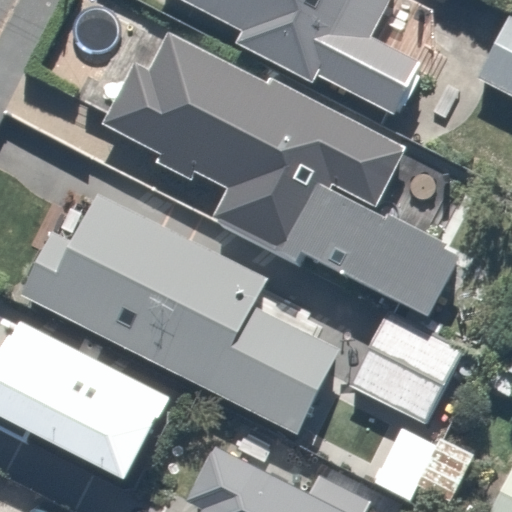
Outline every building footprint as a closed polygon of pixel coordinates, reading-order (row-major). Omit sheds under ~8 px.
[(391,0),(165,0),(235,36),(229,48),(310,89),(316,76),(393,115),(421,60),(373,35),(391,0)] [(511,25),(501,20),(465,89),(511,112),(511,25)] [(212,231),(292,273),(299,260),(436,330),(470,262),(369,210),(398,153),(175,39),(154,80),(122,63),(89,128),(228,199),(212,231)] [(53,234),(17,307),(291,445),(350,327),(96,200),(74,244),(53,234)] [(429,343),(380,316),(341,390),(416,430),(455,357),(429,343)] [(134,499),(159,511),(324,511),(339,482),(67,350),(21,445),(134,499)] [(511,511),(511,480),(495,511),(511,511)] [(159,511),(134,499),(127,511),(159,511)]
